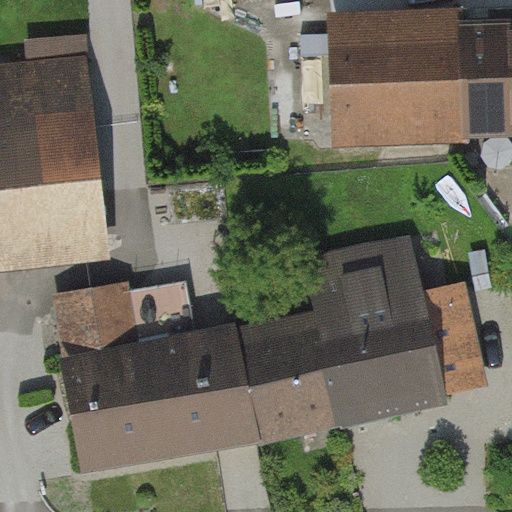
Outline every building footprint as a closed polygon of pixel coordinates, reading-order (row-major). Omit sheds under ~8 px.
[(340,133),(511,127),(511,28),(337,35),(340,133)] [(0,246),(102,234),(82,64),(0,73),(0,246)] [(352,312),(375,408),(479,384),(460,298),(426,306),(417,263),(344,278),(352,312)] [(59,303),(91,463),(257,435),(237,335),(138,353),(126,292),(59,303)] [(352,312),(237,335),(257,435),(375,408),(352,312)]
